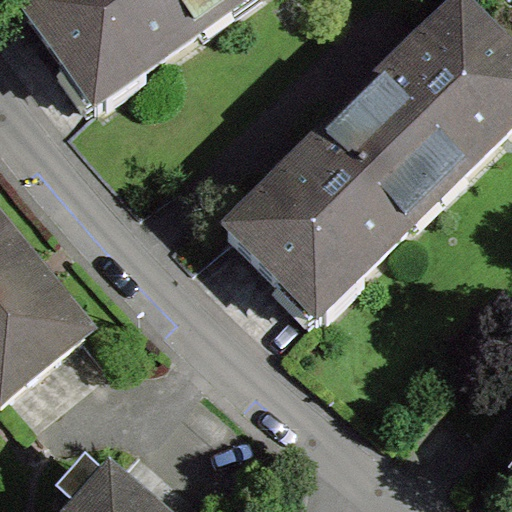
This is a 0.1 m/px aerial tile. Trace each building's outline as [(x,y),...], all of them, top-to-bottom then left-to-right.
[(242,0),(19,0),(94,105),(242,0)] [(511,48),(469,4),(228,237),(324,335),(511,153),(511,48)] [(0,208),(0,401),(4,406),(98,329),(0,208)] [(511,451),(503,462),(511,469),(511,451)] [(169,511),(109,459),(62,511),(169,511)]
